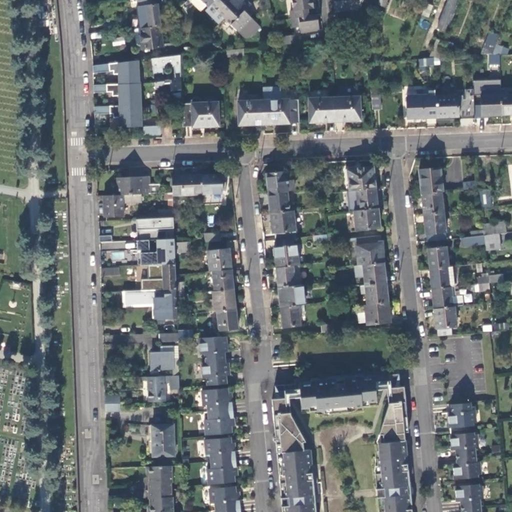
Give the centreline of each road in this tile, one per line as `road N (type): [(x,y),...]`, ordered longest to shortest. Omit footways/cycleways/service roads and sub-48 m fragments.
road 1 (residential): [(76,158),(91,511)]
road 2 (residential): [(259,341),(238,152)]
road 3 (residential): [(410,331),(391,145)]
road 4 (residential): [(76,158),(238,152)]
road 5 (residential): [(68,0),(76,158)]
road 6 (residential): [(238,152),(391,145)]
road 7 (residential): [(428,511),(413,359)]
road 8 (residential): [(270,511),(258,364)]
road 9 (residential): [(391,145),(511,141)]
